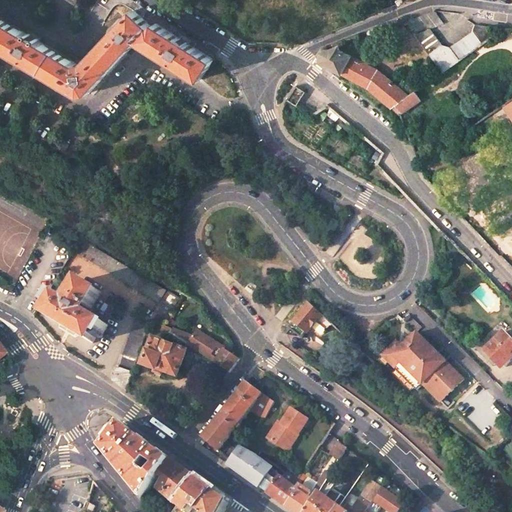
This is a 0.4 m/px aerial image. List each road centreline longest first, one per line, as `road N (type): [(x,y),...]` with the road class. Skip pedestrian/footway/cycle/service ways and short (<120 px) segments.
road 1 (tertiary): [(260,343),(196,266),(185,240),(188,212),(208,192),(249,193),(341,298),(370,305),(398,295)]
road 2 (residential): [(511,281),(417,181),(394,142),(291,59)]
road 3 (tertiary): [(398,295),(416,269),(414,237),(393,212),(276,142),(261,100),(263,72)]
road 4 (tertiary): [(260,343),(379,436),(455,511)]
road 5 (trunk): [(181,511),(0,334)]
road 6 (residential): [(291,59),(435,0)]
road 7 (residential): [(398,295),(509,404)]
road 8 (tertiary): [(152,0),(263,72)]
road 9 (residential): [(182,449),(260,343)]
